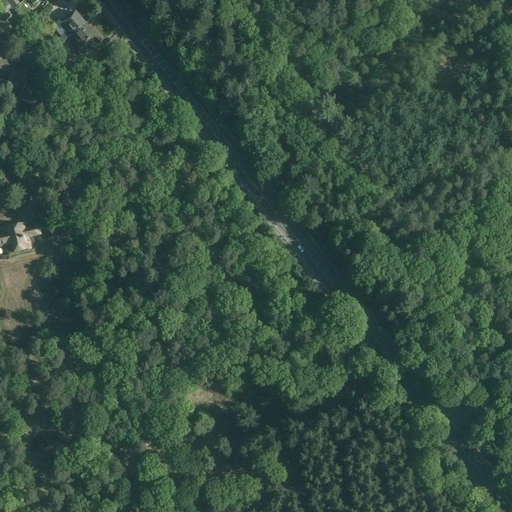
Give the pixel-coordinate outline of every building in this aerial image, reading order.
[(4,0),(0,3),(0,16),(11,8),(4,0)] [(5,0),(13,10),(20,5),(16,0),(5,0)] [(69,38),(85,24),(75,13),(62,23),(57,18),(52,22),(47,18),(46,19),(41,12),(35,17),(45,29),(52,24),(52,25),(51,26),(61,37),(59,39),(63,43),(69,38)] [(96,37),(85,24),(69,38),(80,50),(82,49),(96,37)] [(9,45),(0,39),(0,60),(5,52),(9,45)] [(56,51),(52,55),(63,70),(68,66),(56,51)] [(9,54),(5,52),(0,60),(0,61),(0,60),(0,70),(11,76),(16,67),(17,67),(21,60),(9,54)] [(98,65),(95,61),(88,66),(91,70),(98,65)] [(16,67),(11,76),(7,83),(23,92),(28,83),(32,76),(17,67),(16,67)] [(44,92),(28,83),(23,92),(19,99),(35,108),(44,92)] [(68,196),(57,206),(71,222),(82,213),(68,196)] [(7,255),(14,254),(31,250),(28,238),(41,235),(38,226),(25,230),(23,224),(0,229),(2,235),(0,235),(0,247),(4,246),(7,255)]
